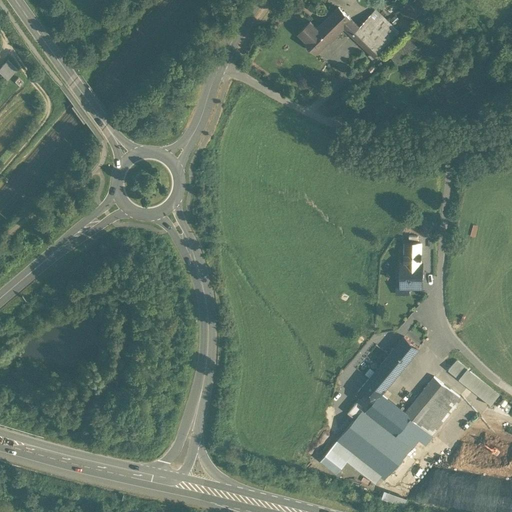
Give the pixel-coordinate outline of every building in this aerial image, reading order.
[(407,2),(399,10),(410,21),(418,13),(407,2)] [(339,6),(317,27),(310,20),(299,32),(306,39),(304,41),(316,52),(329,40),(330,41),(343,27),(351,19),(339,6)] [(375,11),(359,27),(351,19),(343,27),(361,44),(361,43),(374,56),(377,54),(397,33),(375,11)] [(403,19),(398,14),(388,24),(394,29),(403,19)] [(412,28),(386,54),(396,63),(421,37),(412,28)] [(107,43),(102,39),(98,43),(104,47),(107,43)] [(105,55),(97,48),(91,55),(99,62),(105,55)] [(7,59),(0,67),(0,72),(7,79),(16,69),(7,59)] [(18,76),(14,80),(20,85),(23,81),(18,76)] [(421,242),(406,241),(406,256),(420,257),(421,242)] [(406,261),(401,261),(401,270),(399,272),(399,275),(401,277),(401,282),(410,282),(410,286),(422,286),(422,277),(420,275),(420,272),(422,270),(422,262),(420,262),(406,261)] [(418,347),(404,336),(391,351),(405,363),(418,347)] [(405,363),(391,351),(358,392),(362,395),(348,411),(355,417),(336,441),(352,454),(380,476),(384,480),(412,446),(397,434),(367,409),(380,393),(405,363)] [(457,359),(449,369),(459,377),(468,367),(457,359)] [(468,367),(459,377),(466,383),(474,373),(468,367)] [(499,394),(474,373),(466,383),(491,404),(499,394)] [(451,390),(434,376),(424,388),(441,402),(451,390)] [(424,388),(404,412),(411,417),(422,426),(441,402),(424,388)] [(404,412),(380,393),(367,409),(397,434),(411,417),(404,412)] [(422,426),(411,417),(397,434),(412,446),(426,429),(422,426)] [(352,454),(336,441),(320,460),(336,473),(347,460),(352,454)] [(380,476),(352,454),(347,460),(375,483),(380,476)] [(407,507),(411,499),(390,489),(386,498),(407,507)]
